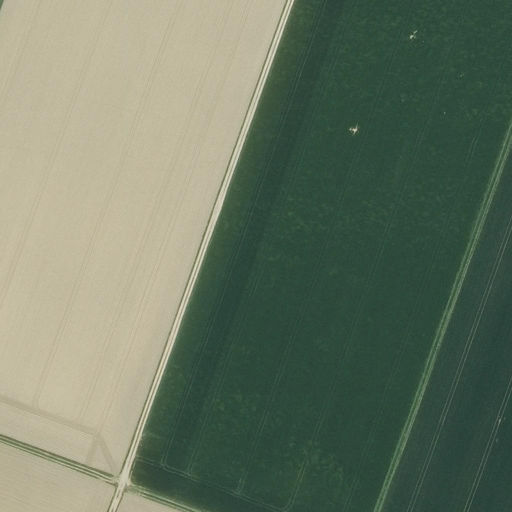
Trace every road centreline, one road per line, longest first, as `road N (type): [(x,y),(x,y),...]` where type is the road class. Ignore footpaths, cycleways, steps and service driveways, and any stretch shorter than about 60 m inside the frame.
road 1 (track): [(291,0),(120,486)]
road 2 (track): [(511,127),(375,511)]
road 3 (track): [(189,511),(0,444)]
